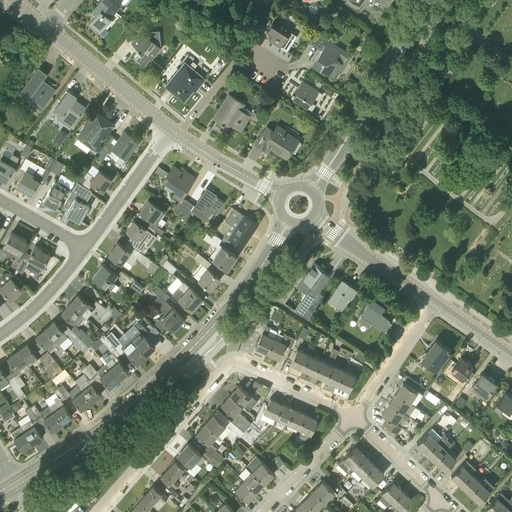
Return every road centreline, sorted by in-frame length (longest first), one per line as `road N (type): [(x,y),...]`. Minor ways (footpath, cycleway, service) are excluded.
road 1 (tertiary): [(17,483),(128,406),(193,348),(288,221)]
road 2 (tertiary): [(311,190),(426,0)]
road 3 (residential): [(94,511),(220,364),(240,360)]
road 4 (tertiary): [(171,130),(43,23)]
road 5 (residential): [(78,247),(171,130)]
road 6 (tertiary): [(433,300),(313,217)]
road 7 (residential): [(353,416),(433,300)]
road 8 (residential): [(262,511),(353,416)]
road 9 (tertiary): [(281,195),(171,130)]
road 10 (residential): [(353,416),(240,360)]
